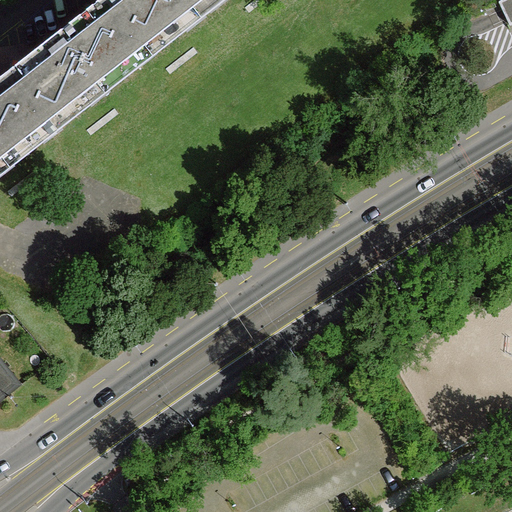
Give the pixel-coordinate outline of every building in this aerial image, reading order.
[(102,0),(82,16),(161,51),(227,0),(102,0)] [(511,0),(507,0),(502,3),(507,14),(511,25),(511,24),(511,0)] [(82,16),(0,78),(0,94),(65,125),(161,51),(82,16)] [(0,175),(65,125),(0,94),(0,175)] [(0,400),(21,383),(0,356),(0,400)]
